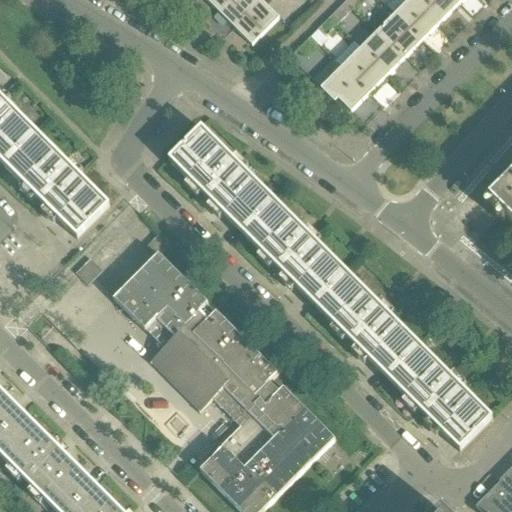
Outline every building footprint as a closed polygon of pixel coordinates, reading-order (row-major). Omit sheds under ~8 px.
[(203,0),(215,12),(226,0),(203,0)] [(226,0),(215,12),(231,28),(258,1),(257,0),(226,0)] [(362,0),(349,0),(344,5),(351,12),(363,0),(362,0)] [(414,0),(411,0),(394,17),(421,44),(440,25),(414,0)] [(445,0),(414,0),(440,25),(455,10),(445,0)] [(445,0),(455,10),(465,0),(445,0)] [(258,1),(231,28),(252,48),(279,21),(258,1)] [(340,9),(328,21),(335,28),(347,16),(340,9)] [(394,17),(375,37),(402,63),(421,44),(394,17)] [(335,28),(328,21),(317,32),(324,39),(335,28)] [(375,37),(359,52),(386,79),(402,63),(375,37)] [(310,39),(298,51),(305,58),(317,46),(310,39)] [(359,52),(341,70),(368,97),(386,79),(359,52)] [(368,97),(341,70),(320,91),(334,105),(337,101),(351,115),(368,97)] [(110,209),(68,168),(0,99),(0,164),(76,242),(110,209)] [(169,163),(314,309),(459,454),(492,421),(201,130),(169,163)] [(511,179),(489,203),(502,216),(511,226),(511,179)] [(158,237),(146,249),(155,258),(166,246),(158,237)] [(279,508),(275,511),(317,511),(335,494),(314,473),(287,501),(282,496),(335,443),(283,391),(279,395),(269,385),(278,377),(216,315),(211,319),(203,311),(208,307),(158,257),(155,260),(115,300),(113,302),(145,333),(146,332),(165,351),(150,366),(151,367),(152,365),(200,413),(198,414),(199,415),(212,402),(222,412),(226,408),(246,427),(199,474),(237,511),(265,511),(275,503),(279,508)] [(76,276),(88,288),(102,273),(90,261),(76,276)] [(0,458),(53,511),(118,511),(0,393),(0,458)] [(511,511),(511,474),(510,473),(475,508),(478,511),(511,511)] [(7,483),(0,490),(0,491),(4,496),(12,488),(7,483)]
